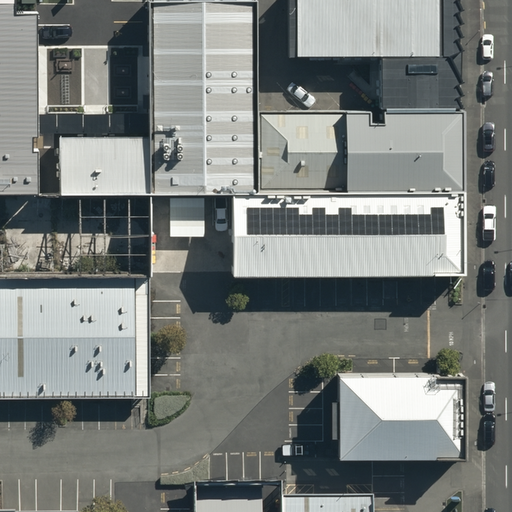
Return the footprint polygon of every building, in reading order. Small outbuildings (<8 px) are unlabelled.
[(444,0),(300,0),(300,50),(445,50),(444,0)] [(256,1),(148,2),(149,10),(150,136),(151,193),(232,192),(257,192),(256,110),(256,1)] [(463,111),(256,110),(257,192),(463,190),(463,111)] [(150,136),(60,136),(59,193),(151,193),(150,136)] [(257,192),(232,192),(234,274),(463,274),(463,190),(257,192)] [(0,278),(0,396),(151,396),(151,278),(0,278)] [(434,373),(337,373),(338,456),(463,456),(462,373),(434,373)] [(260,490),(193,490),(192,511),(260,511),(260,498),(260,490)] [(372,511),(372,497),(279,498),(279,511),(372,511)]
